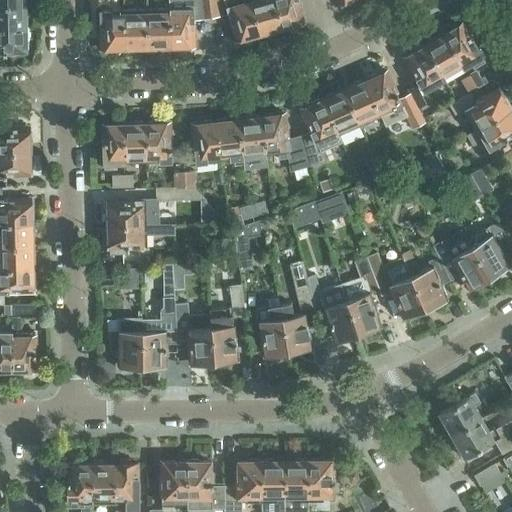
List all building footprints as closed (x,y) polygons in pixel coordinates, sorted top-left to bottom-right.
[(183,6),(169,7),(170,46),(172,46),(173,48),(182,48),(184,46),(194,45),(193,18),(199,18),(211,16),(208,0),(196,0),(182,1),(183,6)] [(220,0),(208,0),(211,16),(222,15),(220,0)] [(246,37),(248,38),(256,36),(257,34),(259,33),(249,0),(234,0),(226,2),(236,39),(246,37)] [(249,0),(259,33),(260,33),(263,34),(270,32),(272,29),(281,27),(273,0),(249,0)] [(273,0),(281,27),(282,26),(285,28),(293,26),(294,24),(304,21),(298,0),(273,0)] [(0,27),(25,27),(25,25),(27,24),(26,15),(24,14),(24,4),(0,4),(0,27)] [(169,7),(145,8),(147,46),(156,46),(158,48),(167,48),(169,46),(170,46),(169,7)] [(145,8),(123,9),(124,47),(125,47),(127,49),(135,49),(138,47),(147,46),(145,8)] [(99,9),(100,38),(100,48),(111,47),(113,50),(120,49),(123,47),(124,47),(123,9),(99,9)] [(462,23),(448,32),(445,33),(464,66),(470,62),(473,67),(483,61),(480,56),(481,55),(462,23)] [(6,50),(16,50),(25,50),(25,39),(27,37),(27,30),(25,28),(25,27),(0,27),(0,52),(6,52),(6,50)] [(426,44),(425,45),(444,77),(464,66),(445,33),(436,38),(433,37),(427,41),(426,44)] [(444,77),(425,45),(423,46),(420,45),(414,49),(413,52),(405,56),(424,89),(444,77)] [(364,80),(380,114),(402,104),(412,127),(424,122),(411,92),(399,97),(387,70),(377,74),(374,73),(367,76),(367,79),(364,80)] [(469,75),(475,85),(485,79),(483,77),(480,79),(476,71),(469,75)] [(475,85),(469,75),(469,74),(461,79),(468,90),(475,85)] [(360,123),(380,114),(364,80),(363,80),(360,79),(354,82),(353,85),(344,88),(360,123)] [(325,98),(323,98),(339,133),(360,123),(344,88),(335,93),(332,92),(326,95),(325,98)] [(477,128),(510,108),(509,107),(509,105),(505,98),(502,97),(497,88),(476,100),(471,91),(449,104),(454,113),(465,107),(477,128)] [(306,163),(307,162),(323,159),(320,151),(329,147),(326,139),(339,133),(323,98),(322,99),(318,98),(312,101),(311,104),(302,108),(312,131),(301,133),(299,133),(306,163)] [(509,138),(511,136),(511,112),(510,108),(477,128),(466,134),(472,144),(482,138),(488,148),(508,137),(509,138)] [(263,115),(261,115),(266,153),(288,151),(290,167),(304,163),(306,163),(299,133),(298,133),(287,136),(284,112),(274,113),(272,112),(265,112),(263,115)] [(266,153),(261,115),(259,115),(257,114),(249,114),(248,117),(238,118),(243,156),(266,153)] [(217,120),(216,121),(220,159),(233,157),(234,164),(244,163),(243,156),(238,118),(228,119),(226,117),(219,118),(217,120)] [(220,159),(216,121),(214,121),(211,119),(204,120),(202,123),(193,124),(196,150),(187,151),(189,162),(197,161),(220,159)] [(146,123),(147,160),(170,160),(169,122),(160,122),(157,120),(149,121),(147,123),(146,123)] [(133,123),(122,123),(123,161),(147,160),(146,123),(144,123),(142,121),(135,121),(133,123)] [(123,161),(122,123),(102,124),(104,162),(104,168),(117,167),(116,162),(123,161)] [(0,150),(29,150),(28,127),(26,127),(26,125),(13,126),(13,127),(3,127),(3,126),(0,125),(0,150)] [(29,150),(0,150),(0,174),(30,174),(29,163),(31,162),(31,155),(29,153),(29,150)] [(457,180),(457,179),(459,178),(453,167),(445,171),(434,152),(420,160),(438,191),(457,180)] [(371,176),(378,173),(381,171),(373,156),(363,160),(371,176)] [(480,168),(469,174),(481,194),(492,188),(480,168)] [(195,169),(183,170),(183,186),(193,185),(196,188),(195,169)] [(173,170),(174,186),(183,186),(183,170),(173,170)] [(402,172),(398,174),(373,186),(377,195),(407,181),(402,172)] [(468,172),(459,178),(457,179),(457,180),(470,201),(481,194),(469,174),(468,172)] [(113,186),(123,186),(123,173),(112,174),(113,186)] [(133,185),(133,173),(123,173),(123,186),(133,185)] [(183,186),(174,186),(156,186),(156,198),(204,197),(196,188),(193,185),(183,186)] [(2,187),(0,187),(0,222),(31,221),(31,220),(33,218),(33,210),(31,208),(30,198),(2,199),(2,187)] [(354,188),(344,192),(348,202),(358,198),(354,188)] [(329,209),(324,197),(314,200),(318,213),(329,209)] [(108,224),(146,223),(145,199),(107,200),(107,210),(105,212),(105,220),(108,222),(108,224)] [(265,199),(248,204),(250,216),(268,211),(265,199)] [(250,216),(248,204),(236,207),(240,219),(250,216)] [(292,223),(294,222),(305,219),(301,205),(288,209),(292,223)] [(261,218),(250,222),(233,228),(239,269),(251,267),(247,235),(263,233),(261,218)] [(497,220),(467,238),(472,245),(471,246),(488,275),(496,271),(499,272),(506,268),(506,264),(508,263),(499,247),(509,241),(497,220)] [(0,245),(32,245),(31,235),(34,233),(33,226),(31,224),(31,221),(0,222),(0,245)] [(146,223),(108,224),(109,247),(110,247),(111,253),(123,253),(123,247),(147,246),(146,233),(174,233),(174,222),(146,223)] [(425,230),(439,257),(440,256),(441,259),(450,254),(435,224),(425,230)] [(0,268),(32,268),(32,266),(34,264),(34,256),(32,254),(32,245),(0,245),(0,268)] [(488,275),(471,246),(451,258),(468,287),(470,286),(473,287),(480,283),(480,280),(488,275)] [(401,252),(403,259),(424,307),(432,304),(435,305),(443,302),(443,299),(445,298),(444,296),(448,294),(444,286),(440,287),(438,280),(448,276),(441,259),(440,256),(439,257),(429,261),(431,267),(420,271),(415,259),(414,260),(410,248),(401,252)] [(376,253),(366,257),(367,259),(377,286),(379,290),(389,285),(402,316),(404,315),(406,317),(414,313),(415,311),(424,307),(403,259),(382,268),(376,253)] [(298,310),(314,307),(307,277),(303,259),(289,263),(298,310)] [(367,289),(377,286),(367,259),(357,262),(362,276),(341,283),(357,332),(365,329),(368,331),(375,329),(376,326),(379,325),(367,289)] [(0,304),(3,304),(3,292),(33,291),(32,281),(35,279),(34,271),(32,269),(32,268),(0,268),(0,304)] [(307,277),(314,307),(316,317),(326,313),(335,339),(337,339),(339,340),(347,338),(348,335),(357,332),(341,283),(319,290),(314,275),(307,277)] [(230,285),(233,317),(246,316),(242,281),(235,282),(236,285),(230,285)] [(177,320),(187,319),(188,328),(191,362),(192,362),(194,364),(202,364),(203,361),(213,360),(209,312),(188,314),(186,295),(175,296),(177,320)] [(176,342),(175,296),(163,296),(163,306),(160,309),(160,323),(163,326),(163,330),(142,330),(143,364),(151,364),(153,367),(161,366),(163,364),(166,364),(165,342),(176,342)] [(280,304),(279,297),(268,299),(270,305),(257,308),(265,354),(267,354),(269,356),(276,355),(277,352),(288,350),(282,317),(280,304)] [(280,304),(282,317),(288,350),(297,349),(299,351),(306,349),(308,346),(310,346),(304,313),(294,314),(292,302),(280,304)] [(15,320),(15,315),(36,315),(35,304),(11,304),(12,320),(15,320)] [(209,308),(209,312),(213,360),(223,359),(224,362),(232,361),(234,358),(237,358),(234,325),(231,325),(229,306),(209,308)] [(143,364),(142,330),(118,330),(118,332),(109,333),(109,348),(119,348),(119,364),(120,364),(123,367),(130,367),(132,364),(143,364)] [(0,371),(8,372),(10,369),(12,369),(12,361),(11,331),(0,331),(0,371)] [(11,331),(12,361),(12,369),(35,369),(35,368),(37,368),(37,355),(35,355),(35,331),(11,331)] [(451,434),(482,417),(475,405),(480,401),(475,391),(438,412),(439,413),(451,433),(451,434)] [(489,429),(482,417),(451,434),(451,435),(452,435),(464,455),(463,455),(464,456),(495,439),(503,452),(511,447),(511,421),(511,420),(496,428),(495,426),(489,429)] [(511,462),(511,451),(502,458),(507,466),(511,462)] [(294,459),(283,459),(284,511),(306,511),(306,495),(306,459),(305,459),(302,457),(296,458),(294,459)] [(306,459),(306,495),(333,494),(333,479),(331,479),(330,459),(321,459),(319,457),(312,457),(310,459),(306,459)] [(224,506),(224,484),(212,484),(212,480),(210,480),(209,460),(199,460),(197,458),(190,458),(188,460),(186,460),(186,496),(186,511),(212,511),(212,506),(224,506)] [(235,484),(224,484),(224,506),(223,511),(241,511),(241,495),(262,495),(262,459),(258,460),(256,458),(250,458),(248,460),(237,460),(237,480),(235,480),(235,484)] [(270,511),(284,511),(283,459),(274,459),(272,458),(265,458),(263,459),(262,459),(262,495),(261,511),(270,511)] [(66,481),(66,505),(80,505),(80,511),(91,511),(91,502),(87,502),(88,462),(76,463),(73,459),(69,459),(67,463),(66,463),(66,481)] [(87,502),(91,502),(114,502),(114,497),(114,462),(103,462),(101,459),(93,459),(91,462),(88,462),(87,502)] [(114,462),(114,497),(125,497),(125,511),(136,511),(136,462),(130,462),(127,459),(121,459),(119,462),(114,462)] [(161,496),(186,496),(186,460),(161,460),(161,496)] [(473,474),(479,485),(500,473),(494,462),(473,474)]
